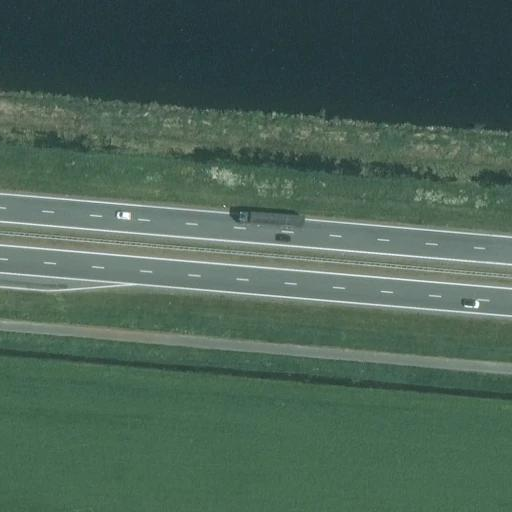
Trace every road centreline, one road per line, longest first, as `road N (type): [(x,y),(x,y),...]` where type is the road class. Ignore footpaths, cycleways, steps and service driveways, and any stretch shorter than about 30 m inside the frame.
road 1 (trunk): [(0,259),(511,303)]
road 2 (trunk): [(511,252),(0,209)]
